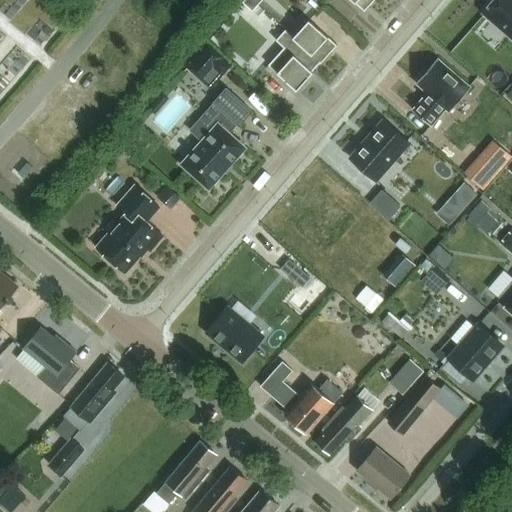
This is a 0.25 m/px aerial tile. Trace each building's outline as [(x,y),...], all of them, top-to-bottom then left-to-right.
[(253,11),(259,5),(253,0),(245,0),(243,2),(253,11)] [(353,0),(365,11),(375,0),(353,0)] [(511,0),(494,0),(484,12),(511,36),(511,0)] [(281,35),(316,67),(321,62),(322,63),(338,45),(310,19),(294,36),(286,29),(281,35)] [(463,57),(469,49),(451,33),(444,41),(463,57)] [(313,71),(316,67),(281,35),(277,40),(285,47),(269,64),(298,90),(314,72),(313,71)] [(474,97),(441,67),(420,91),(432,102),(418,117),(435,132),(448,117),(453,121),(474,97)] [(216,130),(180,172),(207,196),(244,154),(228,140),(236,132),(237,133),(250,118),(224,95),(211,110),(224,122),(217,131),(216,130)] [(384,120),(352,157),(377,180),(409,142),(384,120)] [(455,123),(437,143),(465,167),(482,148),(455,123)] [(477,194),(466,184),(452,199),(464,209),(477,194)] [(98,247),(125,271),(147,247),(150,250),(163,235),(147,220),(159,206),(136,185),(119,205),(128,214),(98,247)] [(383,191),(372,203),(390,219),(401,207),(383,191)] [(511,230),(502,242),(511,250),(511,230)] [(0,305),(16,286),(0,272),(0,305)] [(511,285),(500,300),(511,310),(511,285)] [(208,332),(243,360),(263,335),(229,307),(208,332)] [(502,344),(478,322),(449,356),(472,378),(502,344)] [(54,337),(41,326),(23,348),(25,349),(17,358),(38,376),(60,394),(81,368),(70,359),(77,351),(56,334),(54,337)] [(442,360),(447,354),(441,349),(436,355),(442,360)] [(404,392),(424,371),(410,359),(391,381),(404,392)] [(319,419),(343,392),(328,379),(319,389),(314,384),(302,397),(283,380),(293,369),(284,360),(261,386),(290,411),(287,415),(306,432),(317,419),(319,419)] [(63,416),(81,432),(91,421),(112,396),(109,394),(124,376),(109,363),(73,404),(63,416)] [(443,388),(427,375),(388,421),(404,434),(443,388)] [(358,426),(373,409),(358,395),(346,408),(343,405),(323,427),(327,430),(317,440),(331,453),(346,436),(350,440),(361,429),(358,426)] [(85,448),(72,437),(51,463),(63,473),(85,448)] [(169,504),(179,492),(187,499),(211,470),(207,466),(217,454),(201,441),(167,482),(157,493),(169,504)] [(391,498),(412,474),(377,445),(357,470),(391,498)] [(194,511),(226,511),(238,498),(235,496),(248,480),(231,466),(194,511)] [(12,485),(0,498),(0,506),(6,511),(11,511),(25,496),(12,485)] [(273,511),(279,506),(261,491),(243,511),(273,511)]
